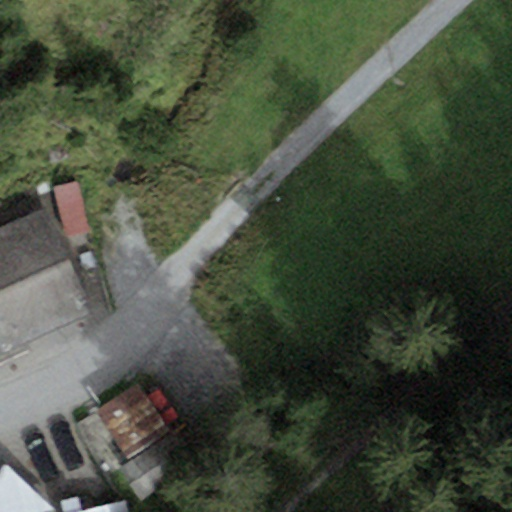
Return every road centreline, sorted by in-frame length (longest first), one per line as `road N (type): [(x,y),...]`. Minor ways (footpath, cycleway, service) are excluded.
road 1 (track): [(163,298),(334,110),(451,0)]
road 2 (residential): [(0,412),(88,366),(163,298)]
